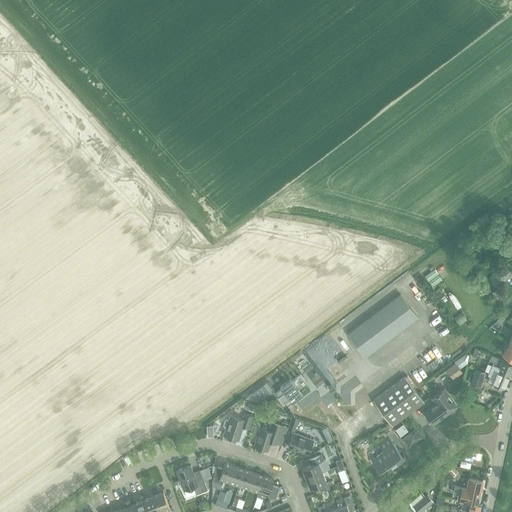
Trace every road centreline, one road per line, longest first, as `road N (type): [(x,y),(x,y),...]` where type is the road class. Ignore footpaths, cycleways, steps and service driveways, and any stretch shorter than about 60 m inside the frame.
road 1 (residential): [(64,511),(113,479),(208,441),(287,468),(307,511)]
road 2 (residential): [(383,511),(460,446),(500,443)]
